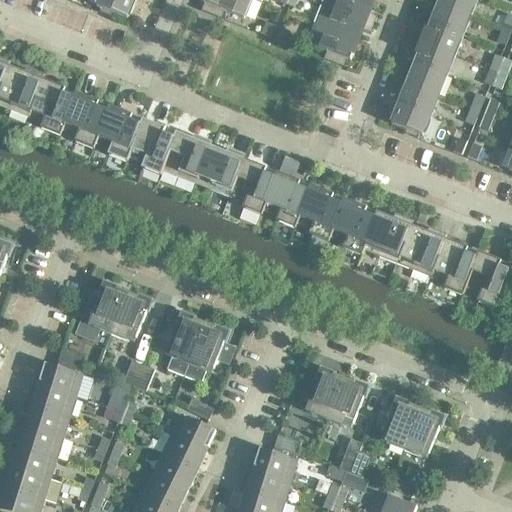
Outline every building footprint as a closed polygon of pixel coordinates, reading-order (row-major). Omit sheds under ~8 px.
[(128,21),(136,0),(100,0),(97,8),(101,10),(99,14),(113,19),(114,15),(128,21)] [(251,0),(202,0),(201,3),(204,4),(201,12),(202,12),(203,12),(221,19),(221,20),(222,20),(225,12),(244,19),(251,0)] [(295,9),(298,0),(288,0),(287,6),(295,9)] [(370,14),(374,4),(363,0),(326,0),(324,6),(374,26),(377,18),(377,19),(378,17),(370,14)] [(441,0),(440,4),(471,17),(477,0),(441,0)] [(471,17),(440,4),(432,24),(463,37),(471,17)] [(316,26),(359,42),(363,32),(371,35),(371,34),(371,33),(374,26),(324,6),(316,26)] [(503,29),(511,32),(511,16),(509,15),(503,29)] [(266,21),(260,35),(271,39),(277,25),(266,21)] [(426,32),(421,44),(455,57),(463,37),(432,24),(429,31),(426,30),(425,31),(426,32)] [(351,62),(359,42),(316,26),(308,45),(327,52),(324,60),(325,61),(325,60),(344,67),(344,68),(345,69),(348,61),(351,62)] [(281,27),(275,41),(285,45),(291,31),(281,27)] [(507,47),(511,33),(511,32),(503,29),(498,43),(507,47)] [(455,57),(421,44),(417,55),(416,55),(415,56),(419,58),(416,65),(447,77),(455,57)] [(496,57),(491,71),(499,74),(505,60),(496,57)] [(511,66),(511,62),(505,60),(499,74),(508,78),(511,66)] [(0,63),(0,89),(9,67),(0,63)] [(447,77),(416,65),(408,85),(439,97),(447,77)] [(43,81),(9,67),(0,89),(0,108),(27,119),(43,81)] [(499,74),(491,71),(485,85),(494,88),(499,74)] [(502,92),(508,78),(499,74),(494,88),(502,92)] [(59,138),(61,132),(74,99),(63,95),(66,90),(43,81),(27,119),(45,126),(42,132),(59,138)] [(439,97),(408,85),(400,105),(431,117),(439,97)] [(76,94),(74,99),(61,132),(78,139),(76,145),(92,151),(95,146),(108,113),(107,113),(97,109),(99,103),(76,94)] [(477,96),(472,110),(480,113),(486,99),(477,96)] [(486,116),(495,119),(500,105),(492,102),(486,116)] [(431,117),(400,105),(392,126),(406,131),(405,135),(418,140),(419,136),(423,138),(431,117)] [(109,107),(107,113),(108,113),(95,146),(112,152),(109,158),(126,165),(128,159),(143,121),(143,120),(141,126),(130,122),(133,116),(109,107)] [(480,113),(472,110),(466,124),(475,127),(480,113)] [(489,133),(495,119),(486,116),(480,130),(489,133)] [(162,172),(177,134),(176,134),(174,139),(164,135),(166,130),(143,121),(128,159),(145,166),(143,172),(160,178),(162,172)] [(196,186),(211,147),(177,134),(162,172),(196,186)] [(458,139),(452,154),(463,158),(468,144),(458,139)] [(473,145),(467,159),(477,164),(483,149),(473,145)] [(229,199),(244,161),(211,147),(196,186),(229,199)] [(263,212),(278,174),(277,174),(275,179),(265,175),(267,170),(244,161),(229,199),(246,206),(244,212),(261,218),(263,212)] [(294,232),(296,226),(312,187),(311,187),(309,193),(298,188),(300,183),(278,174),(263,212),(280,219),(278,225),(294,232)] [(330,239),(345,201),(344,200),(342,206),(332,202),(334,196),(312,187),(296,226),(314,232),(311,238),(328,245),(330,239)] [(364,252),(379,214),(378,214),(376,219),(365,215),(367,210),(345,201),(330,239),(347,246),(345,252),(361,258),(364,252)] [(397,266),(412,228),(379,214),(364,252),(397,266)] [(431,279),(446,241),(412,228),(397,266),(431,279)] [(0,276),(7,259),(10,260),(15,246),(0,240),(0,276)] [(465,292),(480,254),(478,254),(476,259),(466,255),(468,250),(446,241),(431,279),(449,286),(446,292),(463,299),(465,293),(465,292)] [(502,263),(480,254),(465,292),(465,293),(482,299),(480,305),(496,312),(511,273),(500,268),(502,263)] [(101,332),(111,336),(128,294),(119,291),(120,288),(103,281),(98,295),(95,294),(94,297),(92,296),(76,336),(96,345),(101,332)] [(128,294),(111,336),(134,345),(146,314),(149,315),(155,302),(138,295),(137,298),(128,294)] [(166,372),(184,379),(205,325),(197,321),(198,319),(181,312),(175,325),(178,327),(166,357),(171,359),(166,372)] [(205,325),(184,379),(201,385),(205,373),(212,376),(218,361),(228,365),(235,348),(227,345),(232,332),(215,326),(214,328),(205,325)] [(63,351),(59,362),(82,369),(86,358),(63,351)] [(123,385),(135,389),(144,367),(132,362),(123,385)] [(39,387),(76,398),(83,377),(46,365),(39,387)] [(144,367),(135,389),(146,394),(155,371),(144,367)] [(305,413),(328,422),(345,380),(336,377),(337,374),(320,367),(315,381),(318,382),(305,413)] [(345,380),(328,422),(351,431),(363,400),(366,401),(372,388),(355,381),(353,384),(345,380)] [(117,382),(111,396),(120,399),(121,400),(129,403),(135,389),(123,385),(117,382)] [(76,398),(39,387),(33,407),(70,419),(76,398)] [(381,443),(404,452),(420,410),(412,407),(413,404),(396,397),(390,411),(393,412),(381,443)] [(120,399),(116,411),(125,415),(129,403),(121,400),(120,399)] [(187,411),(209,422),(214,411),(192,400),(187,411)] [(140,407),(129,403),(125,415),(136,419),(140,407)] [(70,419),(33,407),(26,428),(63,440),(70,419)] [(420,410),(404,452),(427,461),(439,430),(442,431),(447,418),(430,411),(429,414),(420,410)] [(121,425),(125,415),(116,411),(112,421),(121,425)] [(132,429),(136,419),(125,415),(121,425),(132,429)] [(171,436),(207,453),(216,433),(181,416),(171,436)] [(20,449),(57,460),(63,440),(26,428),(20,449)] [(162,455),(197,473),(207,453),(171,436),(162,455)] [(278,437),(275,449),(298,456),(301,444),(278,437)] [(98,450),(106,453),(111,442),(103,439),(98,450)] [(346,474),(351,475),(360,453),(363,445),(351,440),(348,448),(339,471),(345,473),(346,474)] [(112,455),(120,458),(124,447),(116,444),(112,455)] [(57,460),(20,449),(13,470),(51,481),(57,460)] [(309,451),(307,456),(314,458),(317,451),(314,449),(309,451)] [(102,464),(106,453),(98,450),(94,461),(102,464)] [(260,450),(253,472),(291,483),(298,462),(260,450)] [(360,453),(351,475),(362,480),(371,457),(360,453)] [(116,469),(120,458),(112,455),(108,466),(116,469)] [(162,455),(152,475),(188,492),(197,473),(162,455)] [(329,468),(326,478),(342,483),(345,473),(339,471),(329,468)] [(51,481),(13,470),(7,490),(44,502),(51,481)] [(377,471),(372,484),(380,487),(385,474),(377,471)] [(284,504),(291,483),(253,472),(247,492),(284,504)] [(346,474),(342,486),(364,494),(369,482),(362,480),(351,475),(346,474)] [(188,492),(152,475),(143,494),(178,511),(188,492)] [(82,490),(90,493),(95,482),(87,479),(82,490)] [(389,491),(412,499),(416,488),(394,479),(389,491)] [(96,495),(104,499),(108,489),(108,488),(100,484),(96,495)] [(335,501),(340,490),(328,485),(324,496),(335,501)] [(108,489),(104,499),(108,500),(112,490),(108,489)] [(1,511),(40,511),(44,502),(7,490),(0,511),(1,511)] [(86,504),(90,493),(82,490),(78,501),(86,504)] [(335,501),(346,505),(351,494),(340,490),(335,501)] [(240,511),(281,511),(284,504),(247,492),(240,511)] [(371,511),(416,511),(417,509),(379,493),(371,511)] [(177,511),(178,511),(143,494),(134,511),(177,511)] [(100,510),(104,499),(96,495),(92,506),(100,510)] [(320,507),(331,511),(335,501),(324,496),(320,507)] [(331,511),(343,511),(346,505),(335,501),(331,511)]
